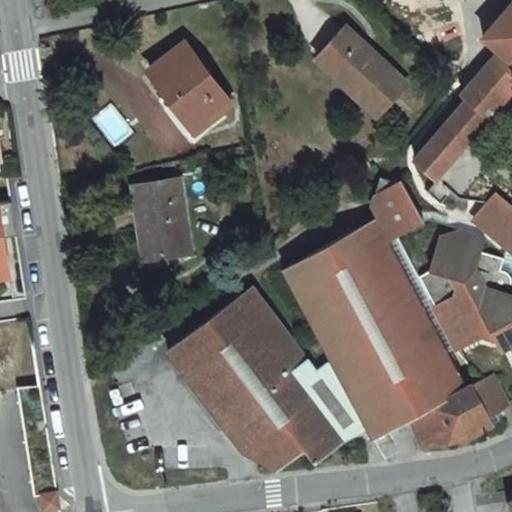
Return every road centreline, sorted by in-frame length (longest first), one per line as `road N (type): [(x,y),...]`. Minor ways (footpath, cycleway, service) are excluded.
road 1 (unclassified): [(91,511),(9,0)]
road 2 (unclassified): [(511,448),(454,469),(124,511)]
